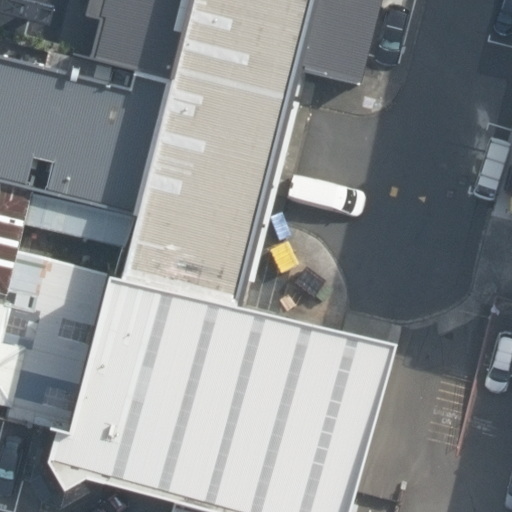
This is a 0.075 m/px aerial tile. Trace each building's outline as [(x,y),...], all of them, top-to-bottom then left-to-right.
[(110,0),(96,59),(180,80),(130,276),(253,307),(313,69),(366,82),(386,0),(110,0)] [(131,88),(0,54),(0,182),(138,218),(172,85),(134,75),(131,88)] [(511,170),(499,223),(511,226),(511,170)] [(138,218),(0,182),(0,409),(66,429),(104,271),(19,250),(25,223),(129,248),(138,218)] [(340,511),(383,348),(113,279),(62,477),(161,503),(158,511),(340,511)]
